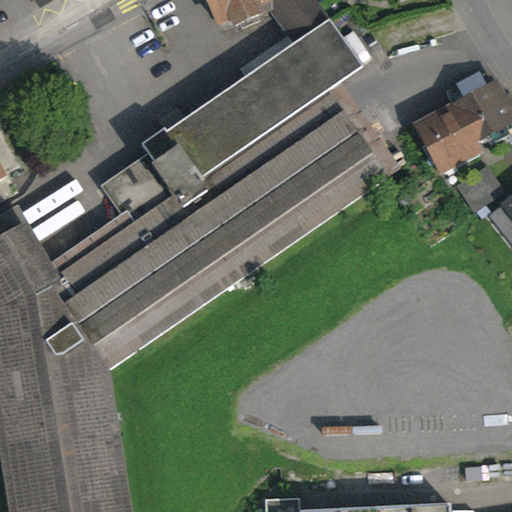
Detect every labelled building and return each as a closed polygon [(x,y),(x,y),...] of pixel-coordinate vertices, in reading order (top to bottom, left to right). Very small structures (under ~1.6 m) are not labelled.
[(268,0),(214,0),(228,28),(272,7),(268,0)] [(315,0),(270,0),(294,40),(327,20),(315,0)] [(327,0),(336,13),(355,0),(327,0)] [(363,79),(329,29),(143,156),(177,206),(332,100),(363,79)] [(511,129),(511,119),(491,84),(456,105),(481,148),(511,129)] [(177,206),(59,286),(99,355),(385,177),(332,100),(177,206)] [(481,148),(456,105),(420,126),(445,169),(481,148)] [(511,202),(493,217),(511,241),(511,202)] [(31,238),(0,256),(0,445),(10,511),(139,511),(116,385),(99,355),(59,286),(31,238)]
